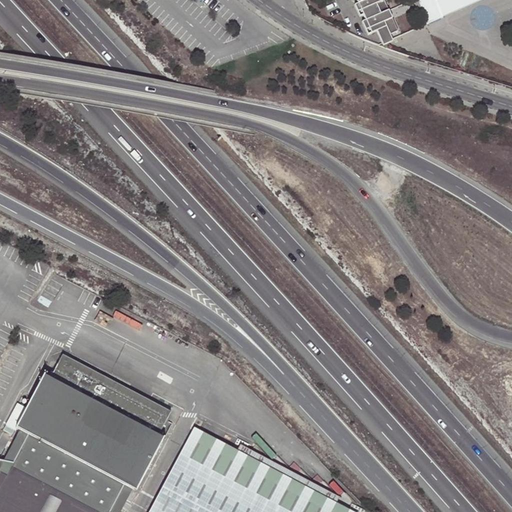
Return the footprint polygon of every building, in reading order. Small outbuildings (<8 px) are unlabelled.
[(355,0),(357,3),(354,5),(359,16),(362,15),(365,20),(361,22),(365,31),(371,33),(376,31),(378,35),(383,37),(397,31),(388,9),(383,0),(355,0)] [(412,0),(424,25),(443,17),(437,4),(432,6),(429,0),(412,0)] [(482,0),(435,0),(437,4),(443,17),(482,0)] [(0,511),(109,511),(119,495),(127,499),(131,501),(137,490),(164,439),(158,436),(167,418),(59,361),(49,379),(44,376),(16,427),(21,429),(29,434),(13,462),(3,461),(0,460),(0,511)] [(3,461),(13,462),(29,434),(21,429),(3,461)] [(346,511),(334,505),(229,450),(193,431),(149,511),(346,511)] [(338,498),(233,443),(229,450),(334,505),(338,498)] [(120,511),(127,499),(119,495),(109,511),(120,511)]
